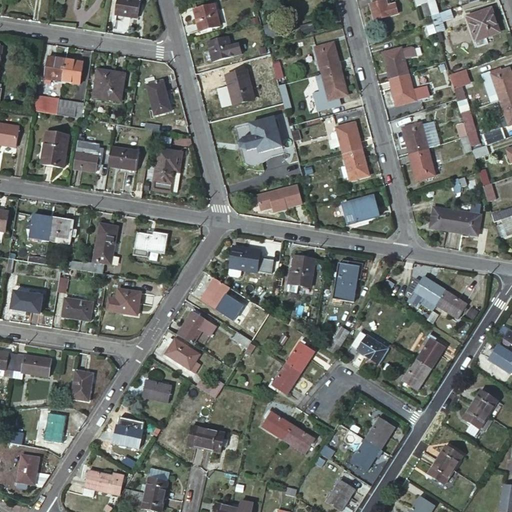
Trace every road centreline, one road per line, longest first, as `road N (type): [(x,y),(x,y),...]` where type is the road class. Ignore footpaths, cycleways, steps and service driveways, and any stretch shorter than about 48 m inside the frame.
road 1 (residential): [(346,0),(414,253)]
road 2 (residential): [(219,221),(0,185)]
road 3 (residential): [(414,253),(219,221)]
road 4 (residential): [(137,352),(40,511)]
road 5 (unclassified): [(0,24),(175,50)]
road 6 (residential): [(219,221),(175,50)]
road 7 (unclassified): [(424,422),(511,280)]
road 8 (residential): [(219,221),(137,352)]
road 9 (residential): [(424,422),(343,373),(315,409)]
road 10 (residential): [(137,352),(0,327)]
